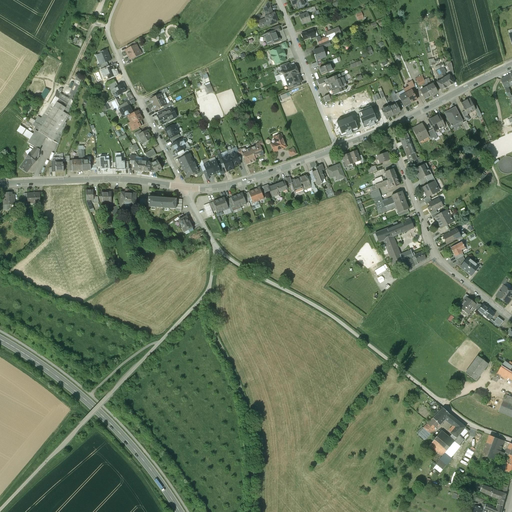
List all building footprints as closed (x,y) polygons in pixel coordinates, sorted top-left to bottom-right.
[(289,0),(294,9),(305,5),(302,0),(289,0)] [(268,3),(263,9),(265,14),(269,13),(270,12),(271,12),(268,3)] [(270,15),(265,17),(265,19),(260,22),(262,27),(268,25),(268,26),(277,23),(274,14),(271,15),(270,12),(269,13),(270,15)] [(362,12),(356,14),(358,21),(365,18),(362,12)] [(307,13),(299,16),(302,24),(310,22),(308,13),(307,13)] [(279,26),(270,29),(271,32),(272,33),(274,32),(274,34),(275,34),(276,34),(281,31),(279,26)] [(321,39),(320,37),(316,38),(318,45),(336,37),(336,36),(341,34),(339,28),(326,33),(327,35),(327,37),(321,39)] [(315,29),(301,35),(303,41),(310,38),(311,39),(315,37),(314,34),(316,33),(315,29)] [(272,33),(271,32),(263,36),(267,47),(279,42),(279,41),(280,41),(280,40),(279,39),(278,38),(277,38),(276,34),(275,34),(274,34),(274,32),(272,33)] [(285,42),(278,45),(280,48),(281,51),(283,50),(288,49),(285,42)] [(128,48),(127,49),(126,51),(127,53),(129,54),(131,59),(140,54),(138,51),(139,50),(136,44),(128,48)] [(280,48),(270,52),(271,56),(270,57),(269,59),(270,61),(272,61),(273,61),(275,65),(276,64),(277,65),(279,64),(280,63),(285,61),(284,57),(285,56),(283,50),(281,51),(280,48)] [(322,48),(313,51),(315,56),(314,56),(316,61),(326,57),(322,48)] [(106,62),(111,61),(106,50),(100,52),(101,54),(97,56),(100,65),(106,62)] [(324,67),(319,69),(321,76),(333,71),(330,65),(324,67)] [(282,71),(281,71),(283,74),(279,75),(281,81),(298,74),(295,66),(290,68),(282,71)] [(109,68),(105,70),(108,75),(107,75),(109,79),(116,76),(112,67),(109,68)] [(339,75),(326,80),(328,84),(328,86),(330,86),(332,89),(330,90),(332,96),(345,90),(344,86),(346,85),(343,78),(344,78),(345,77),(344,75),(345,75),(344,73),(339,75)] [(449,75),(446,77),(445,75),(444,73),(442,75),(441,75),(443,79),(447,87),(454,83),(449,75)] [(298,74),(281,81),(283,87),(287,85),(288,88),(293,86),(299,84),(301,83),(298,74)] [(441,80),(436,82),(440,91),(447,87),(443,79),(441,75),(438,77),(439,79),(441,80)] [(511,78),(510,75),(500,80),(505,89),(511,85),(511,78)] [(196,92),(198,97),(213,91),(210,82),(200,86),(202,90),(196,92)] [(74,83),(70,94),(71,94),(68,99),(70,100),(77,85),(74,83)] [(123,84),(115,88),(117,92),(118,91),(120,95),(126,92),(123,87),(124,86),(123,84)] [(432,85),(426,88),(430,96),(437,93),(432,85)] [(426,88),(420,92),(423,97),(424,100),(430,96),(426,88)] [(411,90),(405,94),(406,96),(410,103),(417,100),(411,90)] [(68,99),(60,94),(60,95),(58,93),(56,97),(59,99),(54,107),(64,113),(67,115),(73,101),(70,100),(68,99)] [(158,96),(150,100),(153,105),(164,99),(161,94),(158,96)] [(378,94),(372,96),(374,102),(380,99),(378,94)] [(400,96),(399,97),(401,99),(401,101),(404,106),(410,103),(406,96),(405,94),(400,96)] [(51,105),(35,131),(38,132),(54,106),(54,107),(59,99),(56,97),(51,105)] [(164,99),(153,105),(155,110),(163,106),(166,104),(164,99)] [(469,99),(461,103),(464,111),(465,111),(466,114),(467,114),(474,110),(473,107),(472,106),(469,99)] [(129,101),(120,106),(121,109),(130,105),(131,105),(129,101)] [(378,125),(375,115),(361,120),(355,103),(342,108),(341,103),(337,104),(345,128),(347,135),(352,134),(378,125)] [(396,103),(389,107),(393,116),(401,112),(396,103)] [(130,105),(121,109),(120,110),(123,115),(122,116),(123,117),(123,116),(123,117),(132,112),(130,109),(132,108),(130,105)] [(54,106),(38,132),(45,137),(48,138),(64,113),(54,107),(54,106)] [(388,106),(382,110),(386,119),(393,116),(389,107),(388,106)] [(456,108),(449,112),(448,111),(444,113),(451,125),(449,126),(450,127),(451,126),(452,127),(452,126),(454,125),(462,121),(456,108)] [(167,111),(159,115),(161,118),(160,119),(162,124),(173,119),(172,115),(173,115),(170,110),(167,111)] [(138,111),(130,115),(133,121),(135,124),(137,122),(142,120),(138,111)] [(64,113),(48,138),(53,141),(59,132),(69,116),(67,115),(64,113)] [(443,123),(439,115),(433,118),(440,130),(445,127),(443,123)] [(440,130),(433,118),(428,121),(433,129),(434,133),(435,133),(440,130)] [(133,121),(128,123),(132,131),(143,125),(141,123),(138,124),(137,122),(135,124),(133,121)] [(422,123),(418,126),(412,129),(418,140),(422,138),(422,140),(429,137),(427,132),(422,123)] [(172,126),(171,126),(170,127),(165,130),(166,130),(168,135),(167,135),(170,139),(170,138),(179,134),(176,128),(175,129),(174,126),(173,126),(172,126)] [(38,132),(35,131),(28,143),(35,147),(38,149),(45,137),(38,132)] [(150,139),(146,131),(141,133),(138,135),(142,142),(142,144),(148,141),(147,140),(150,139)] [(59,132),(53,141),(58,144),(62,134),(59,132)] [(406,132),(398,135),(404,149),(403,149),(408,162),(417,159),(414,159),(409,146),(411,145),(406,132)] [(281,135),(274,138),(276,144),(271,146),(274,152),(286,148),(281,135)] [(173,144),(172,144),(177,153),(186,149),(185,148),(189,146),(185,138),(181,140),(173,144)] [(259,143),(256,144),(255,145),(256,146),(251,148),(255,158),(264,155),(260,147),(260,145),(259,145),(259,143)] [(35,147),(26,159),(20,167),(27,172),(33,164),(38,158),(37,158),(38,157),(39,150),(38,149),(35,147)] [(246,150),(245,149),(244,148),(241,150),(242,152),(241,152),(242,154),(247,164),(256,161),(255,158),(251,148),(246,150)] [(153,149),(145,154),(148,159),(156,155),(153,149)] [(80,160),(69,161),(70,171),(82,171),(81,150),(78,150),(79,158),(80,160)] [(90,160),(84,160),(83,150),(81,150),(82,160),(82,171),(90,170),(90,165),(90,160)] [(354,152),(350,154),(353,164),(360,161),(358,156),(357,151),(356,151),(355,151),(354,151),(354,152)] [(235,153),(229,156),(233,167),(240,164),(237,156),(235,153)] [(387,153),(377,156),(379,161),(377,161),(378,165),(380,164),(390,160),(387,153)] [(186,156),(179,160),(179,161),(179,162),(180,162),(183,168),(183,169),(183,170),(184,170),(184,171),(195,165),(194,162),(192,163),(190,158),(191,157),(190,154),(186,156)] [(343,156),(343,157),(345,162),(346,166),(353,164),(350,154),(345,156),(345,155),(344,155),(343,155),(343,156)] [(222,158),(222,159),(224,163),(227,172),(234,169),(233,167),(229,156),(222,158)] [(105,157),(99,158),(100,167),(100,170),(110,169),(109,160),(105,161),(105,157)] [(122,157),(115,158),(116,170),(125,170),(125,169),(125,162),(125,161),(122,161),(122,157)] [(135,161),(135,164),(134,170),(134,171),(141,171),(142,162),(135,161)] [(157,161),(151,164),(153,169),(155,173),(161,169),(157,161)] [(216,161),(210,163),(214,174),(220,172),(219,168),(216,161)] [(55,163),(55,172),(63,172),(63,162),(55,163)] [(150,163),(142,162),(141,171),(149,172),(150,163)] [(210,163),(204,166),(206,171),(208,177),(214,174),(210,163)] [(425,164),(414,170),(419,180),(425,177),(430,175),(430,174),(425,165),(425,164)] [(195,165),(184,171),(187,176),(193,174),(193,175),(199,172),(195,165)] [(339,165),(327,169),(331,178),(337,175),(339,179),(344,177),(339,165)] [(319,167),(315,168),(316,171),(312,172),(314,176),(317,185),(321,184),(322,184),(321,184),(322,183),(321,181),(325,179),(321,171),(320,166),(319,167)] [(367,169),(369,174),(377,171),(375,166),(367,169)] [(393,169),(385,173),(388,180),(396,177),(393,169)] [(430,175),(425,177),(427,182),(432,179),(433,178),(431,174),(430,174),(430,175)] [(307,175),(299,178),(303,189),(310,186),(311,186),(309,181),(307,175)] [(378,184),(375,185),(376,190),(388,185),(389,189),(400,185),(396,177),(388,180),(383,182),(378,184)] [(303,189),(299,178),(293,181),(293,180),(291,181),(290,181),(292,186),(295,193),(303,190),(303,189)] [(269,187),(268,187),(270,191),(272,197),(279,194),(279,193),(287,190),(285,184),(284,182),(269,187)] [(427,185),(421,188),(426,198),(427,198),(429,197),(434,194),(432,191),(437,188),(434,182),(433,182),(427,185)] [(259,188),(254,190),(258,201),(264,199),(262,196),(259,188)] [(93,190),(86,190),(86,200),(89,200),(91,200),(92,202),(94,202),(93,197),(95,197),(95,194),(93,194),(93,190)] [(254,190),(248,192),(251,200),(253,204),(258,201),(254,190)] [(111,192),(101,192),(101,203),(111,202),(111,192)] [(133,193),(121,192),(120,206),(124,206),(125,204),(130,205),(130,206),(135,207),(136,195),(132,195),(133,193)] [(401,192),(391,196),(394,203),(404,199),(401,192)] [(12,193),(2,193),(3,210),(7,210),(7,209),(9,209),(9,206),(15,205),(14,195),(12,195),(12,193)] [(40,193),(27,194),(28,204),(28,202),(39,202),(39,203),(40,203),(40,193)] [(245,202),(242,193),(236,195),(241,207),(246,204),(245,202)] [(236,195),(231,198),(234,206),(235,209),(241,207),(236,195)] [(176,199),(148,197),(148,199),(148,205),(148,207),(175,209),(176,199)] [(224,198),(219,200),(223,211),(229,209),(228,206),(224,198)] [(431,202),(428,203),(428,204),(432,211),(435,210),(442,206),(441,206),(437,199),(438,199),(438,198),(431,202)] [(394,203),(378,209),(380,214),(395,208),(397,213),(407,210),(408,209),(404,199),(394,203)] [(219,200),(213,202),(216,210),(217,213),(223,211),(219,200)] [(438,215),(435,217),(440,227),(443,226),(452,221),(447,211),(438,215)] [(186,217),(178,221),(184,232),(192,228),(186,217)] [(410,219),(375,233),(378,242),(383,240),(393,236),(414,228),(410,219)] [(456,230),(443,236),(447,243),(459,237),(456,230)] [(393,236),(383,240),(385,244),(381,245),(381,246),(384,254),(385,254),(388,253),(393,267),(403,263),(403,261),(412,258),(413,257),(413,258),(415,257),(414,255),(415,255),(414,253),(412,253),(411,250),(400,254),(393,236)] [(461,243),(450,248),(453,254),(464,249),(463,246),(464,246),(463,245),(462,245),(461,243)] [(415,255),(414,255),(415,257),(417,262),(426,259),(423,251),(415,255)] [(412,258),(403,261),(403,263),(406,269),(415,265),(415,263),(417,262),(415,257),(413,258),(412,258)] [(467,258),(460,267),(465,271),(472,263),(467,258)] [(472,263),(465,271),(471,276),(475,271),(478,267),(472,263)] [(503,286),(497,295),(498,296),(498,297),(499,298),(500,297),(503,299),(509,290),(503,286)] [(511,292),(509,290),(503,299),(505,301),(506,302),(507,303),(508,303),(511,297),(511,292)] [(465,300),(459,308),(466,313),(471,306),(472,308),(475,304),(467,298),(465,300)] [(494,314),(483,305),(478,311),(483,315),(484,315),(490,319),(494,314)] [(503,321),(498,317),(494,322),(499,327),(503,321)] [(479,356),(466,374),(474,380),(488,362),(479,356)] [(511,373),(511,372),(502,366),(497,373),(496,373),(491,381),(497,382),(501,376),(508,380),(511,373)] [(511,398),(506,396),(504,401),(499,399),(495,409),(511,416),(511,398)] [(440,411),(433,418),(439,425),(445,419),(449,414),(443,408),(440,411)] [(465,428),(452,417),(448,421),(455,427),(450,433),(457,438),(465,428)] [(433,418),(418,434),(424,440),(439,425),(433,418)] [(481,441),(485,442),(486,440),(488,441),(489,435),(484,433),(481,441)] [(446,440),(439,434),(434,440),(446,451),(454,442),(454,441),(449,437),(446,440)] [(504,441),(490,435),(485,449),(495,452),(499,453),(499,451),(501,451),(504,441)] [(454,442),(446,451),(451,454),(458,446),(454,442)] [(498,454),(485,449),(483,455),(495,460),(498,454)] [(489,488),(482,485),(479,491),(487,494),(492,497),(496,498),(496,499),(497,500),(498,501),(498,504),(503,506),(506,494),(501,492),(491,489),(489,488)] [(497,508),(485,504),(485,505),(482,503),(482,505),(484,506),(483,509),(491,511),(501,511),(503,506),(498,504),(497,508)]
